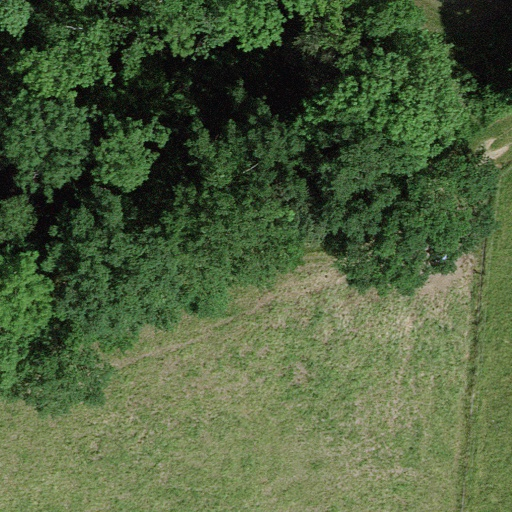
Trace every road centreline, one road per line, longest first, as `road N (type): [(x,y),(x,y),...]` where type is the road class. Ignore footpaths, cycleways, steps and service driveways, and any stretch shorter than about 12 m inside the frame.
road 1 (track): [(0,319),(207,236),(334,233),(382,220),(511,135)]
road 2 (motorway): [(0,251),(511,50)]
